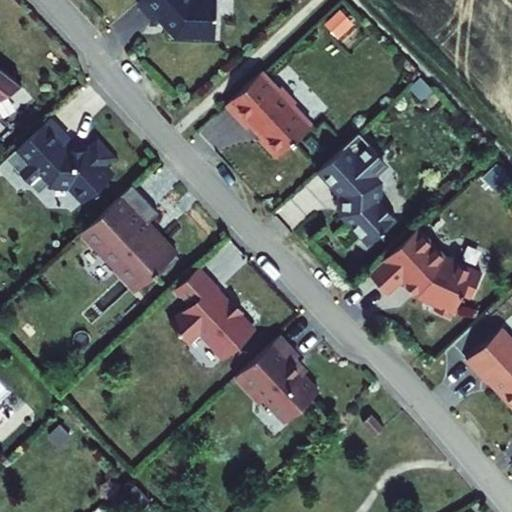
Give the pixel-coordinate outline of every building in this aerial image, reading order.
[(139,0),(135,4),(155,26),(176,39),(192,41),(216,43),(215,22),(213,0),(139,0)] [(337,38),(353,22),(338,7),(322,22),(337,38)] [(0,65),(0,96),(22,83),(0,65)] [(280,87),(263,69),(225,104),(247,128),(250,126),(260,137),(257,139),(273,157),(312,122),(295,103),(298,101),(282,84),(280,87)] [(104,186),(79,157),(67,156),(41,126),(6,156),(38,192),(49,183),(53,188),(69,190),(81,205),(104,186)] [(363,146),(352,135),(349,139),(359,150),(363,146)] [(378,162),(363,146),(359,150),(349,139),(313,173),(334,196),(338,194),(346,212),(355,221),(353,223),(372,243),(380,235),(382,237),(389,230),(387,228),(399,217),(383,201),(375,185),(368,178),(378,169),(378,162)] [(90,226),(145,285),(164,267),(167,270),(187,252),(160,224),(159,225),(153,219),(166,207),(140,179),(90,226)] [(457,311),(465,292),(474,295),(484,271),(448,255),(420,225),(371,272),(392,294),(406,280),(420,294),(441,304),(439,309),(453,315),(455,310),(457,311)] [(206,328),(220,344),(223,341),(234,352),(258,330),(258,322),(246,309),(244,311),(234,300),(236,298),(225,286),(226,284),(205,263),(182,284),(197,300),(177,319),(195,339),(206,328)] [(234,300),(244,311),(246,309),(250,305),(240,295),(236,298),(234,300)] [(511,330),(506,324),(472,357),(492,377),(493,378),(494,378),(495,378),(496,378),(498,375),(506,384),(506,388),(511,394),(511,330)] [(272,397),(293,419),(325,389),(298,359),(305,353),(286,332),(241,374),(262,396),(272,397)] [(361,420),(375,435),(384,427),(371,412),(361,420)]
